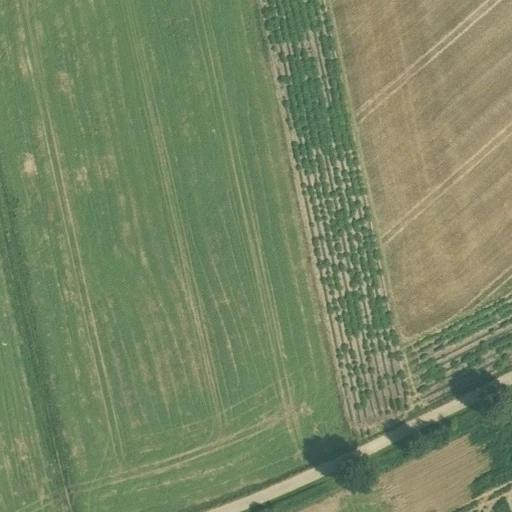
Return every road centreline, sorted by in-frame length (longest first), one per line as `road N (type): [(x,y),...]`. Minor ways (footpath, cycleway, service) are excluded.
road 1 (track): [(67,511),(0,189)]
road 2 (track): [(235,511),(511,379)]
